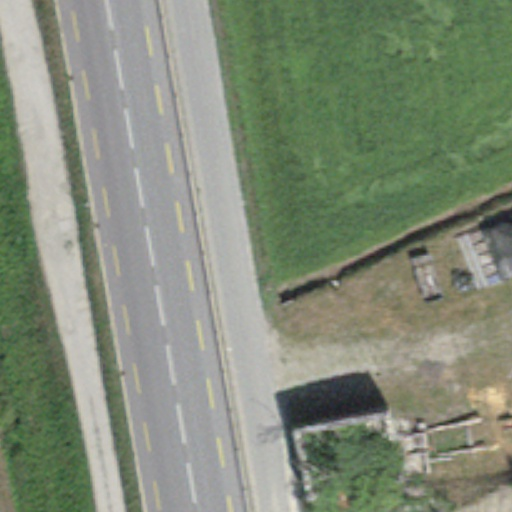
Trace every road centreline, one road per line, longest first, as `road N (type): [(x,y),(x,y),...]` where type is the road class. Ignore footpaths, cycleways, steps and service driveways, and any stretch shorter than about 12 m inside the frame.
road 1 (track): [(11,0),(112,511)]
road 2 (secondary): [(101,0),(187,511)]
